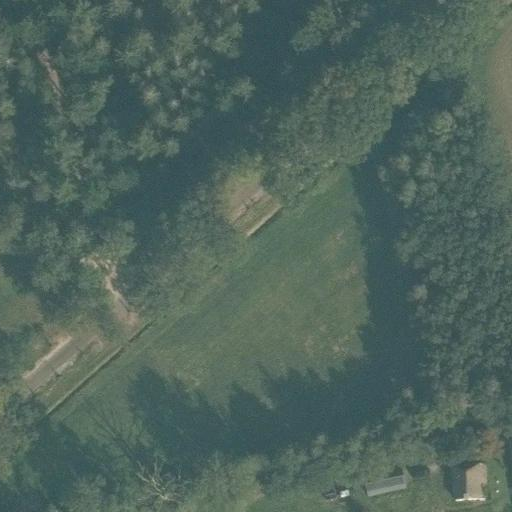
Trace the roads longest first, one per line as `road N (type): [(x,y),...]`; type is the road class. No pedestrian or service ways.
road 1 (unclassified): [(0,411),(465,0)]
road 2 (track): [(30,0),(101,262)]
road 3 (track): [(77,259),(41,210),(14,74),(0,76)]
